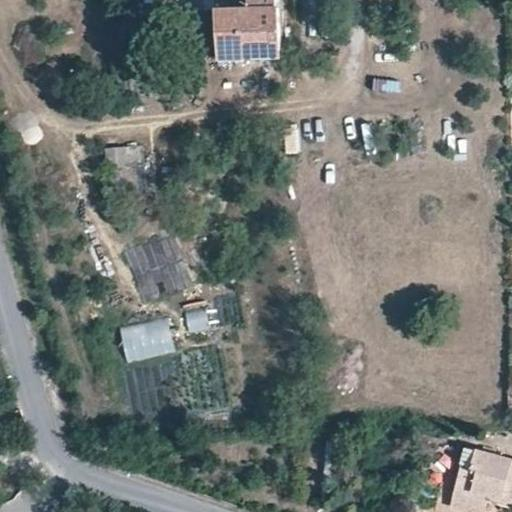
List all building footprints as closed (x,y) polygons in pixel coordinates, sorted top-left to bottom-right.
[(219,60),(244,59),(245,51),(280,50),(276,0),(249,0),(249,7),(215,9),(219,60)] [(144,147),(107,147),(107,175),(144,175),(144,147)] [(186,313),(191,332),(212,326),(207,308),(186,313)] [(170,318),(120,327),(129,368),(180,356),(170,318)] [(511,502),(511,461),(465,447),(452,485),(487,496),(490,484),(503,488),(500,499),(511,502)] [(484,505),(487,496),(452,485),(450,495),(484,505)]
